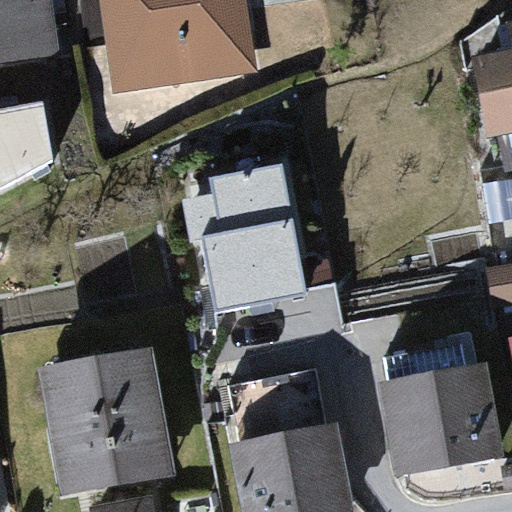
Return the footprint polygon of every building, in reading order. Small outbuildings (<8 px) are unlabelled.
[(55,0),(0,0),(0,59),(64,49),(55,0)] [(111,0),(127,88),(272,64),(261,0),(111,0)] [(511,179),(511,38),(486,44),(491,74),(449,82),(470,188),(511,179)] [(0,199),(88,152),(59,98),(0,106),(0,199)] [(297,160),(199,170),(213,304),(311,294),(297,160)] [(181,473),(154,345),(44,369),(71,496),(181,473)] [(493,360),(385,382),(403,475),(511,453),(493,360)] [(341,421),(226,445),(239,511),(348,511),(359,510),(341,421)] [(0,511),(10,511),(0,463),(0,511)] [(96,501),(96,511),(163,511),(161,493),(96,501)]
